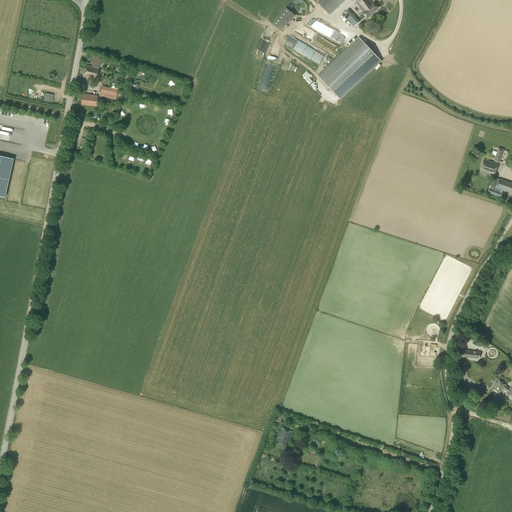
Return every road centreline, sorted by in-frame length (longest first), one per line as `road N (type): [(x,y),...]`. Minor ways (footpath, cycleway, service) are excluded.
road 1 (unclassified): [(0,479),(88,5)]
road 2 (unclassified): [(430,511),(451,438),(450,339),(481,271),(511,245)]
